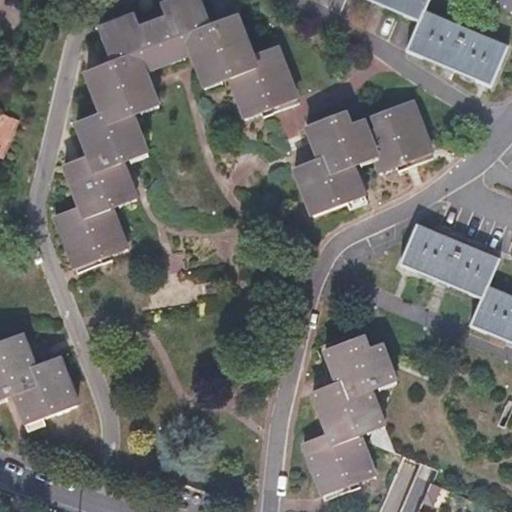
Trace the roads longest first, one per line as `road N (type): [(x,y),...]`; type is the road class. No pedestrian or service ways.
road 1 (residential): [(98,503),(110,424),(38,228),(39,198),(75,42),(101,6),(119,0)]
road 2 (residential): [(271,511),(309,295),(337,243),(444,185),(509,131)]
road 3 (residential): [(295,0),(509,131)]
